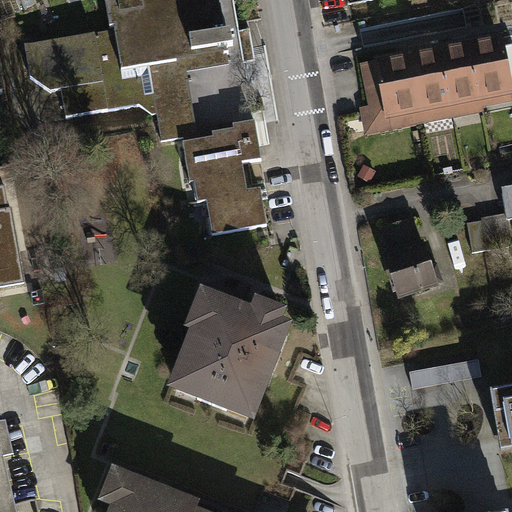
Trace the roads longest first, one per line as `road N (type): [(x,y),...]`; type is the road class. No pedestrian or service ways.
road 1 (residential): [(376,511),(290,0)]
road 2 (unknown): [(328,221),(511,174)]
